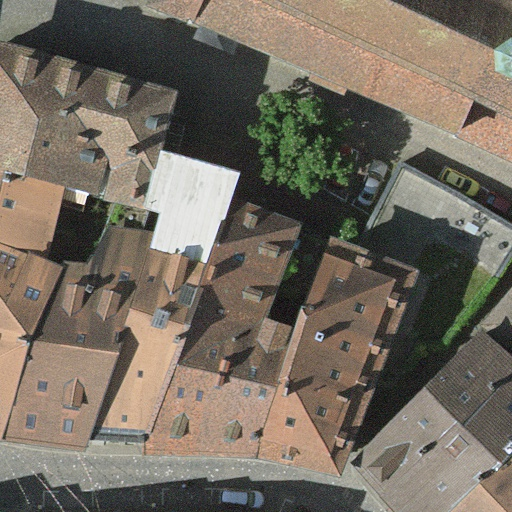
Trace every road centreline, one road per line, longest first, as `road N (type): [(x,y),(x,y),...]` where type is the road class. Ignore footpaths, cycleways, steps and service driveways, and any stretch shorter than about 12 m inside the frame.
road 1 (residential): [(59,0),(511,175)]
road 2 (residential): [(361,511),(299,486),(0,474)]
